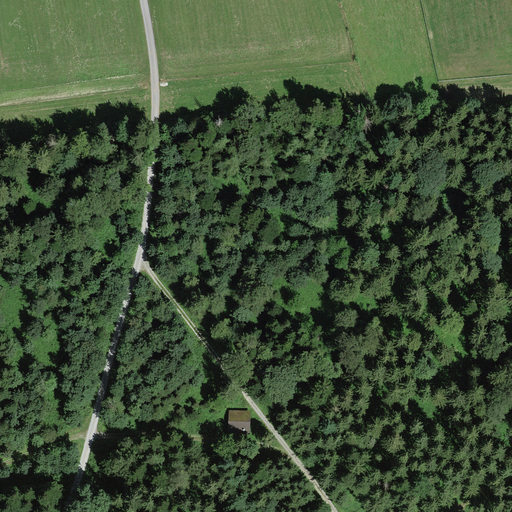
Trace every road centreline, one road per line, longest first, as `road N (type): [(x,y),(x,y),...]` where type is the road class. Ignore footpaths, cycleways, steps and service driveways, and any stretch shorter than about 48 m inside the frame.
road 1 (track): [(139,257),(334,511)]
road 2 (track): [(283,448),(76,435),(0,465)]
road 3 (track): [(64,511),(139,257)]
road 4 (track): [(139,257),(156,109),(144,0)]
road 5 (track): [(511,372),(481,215)]
